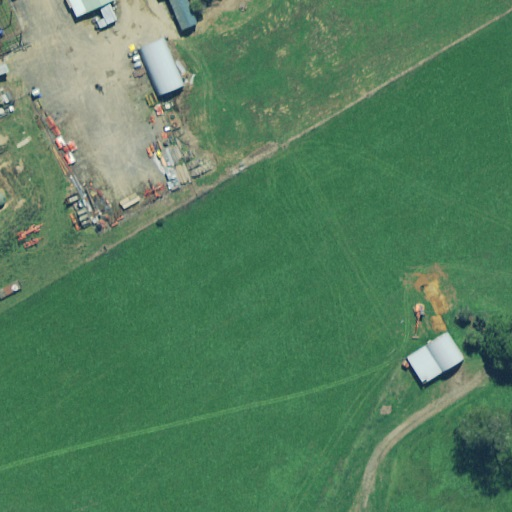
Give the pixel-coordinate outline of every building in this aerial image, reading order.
[(113,1),(112,0),(80,0),(86,13),(113,1)] [(186,0),(167,0),(182,31),(197,23),(186,0)] [(115,21),(109,6),(99,10),(105,25),(115,21)] [(126,29),(122,21),(110,27),(114,34),(126,29)] [(181,87),(162,39),(139,49),(158,96),(181,87)] [(268,89),(252,62),(235,71),(252,99),(268,89)] [(145,117),(137,98),(128,101),(136,120),(145,117)] [(462,360),(445,334),(406,359),(422,385),(462,360)]
